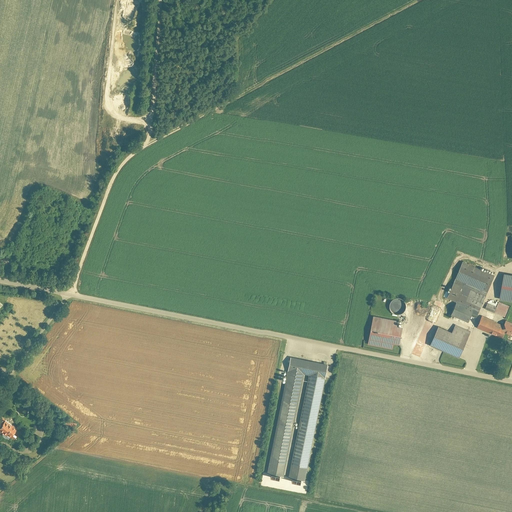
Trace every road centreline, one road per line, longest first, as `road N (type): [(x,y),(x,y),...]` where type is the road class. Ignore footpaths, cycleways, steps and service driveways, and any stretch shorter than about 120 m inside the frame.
road 1 (residential): [(511,382),(0,281)]
road 2 (track): [(144,145),(415,0)]
road 3 (track): [(69,294),(110,180),(144,145)]
road 4 (track): [(144,145),(160,0)]
